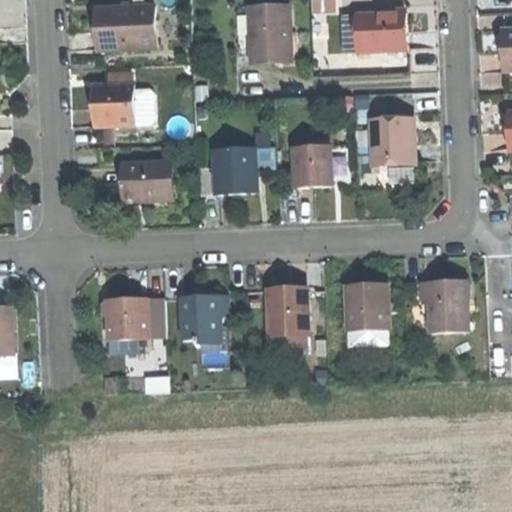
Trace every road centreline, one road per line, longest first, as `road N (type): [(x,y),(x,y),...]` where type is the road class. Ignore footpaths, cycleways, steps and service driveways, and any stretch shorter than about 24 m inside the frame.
road 1 (residential): [(57,253),(442,237),(464,222)]
road 2 (residential): [(47,0),(57,253)]
road 3 (residential): [(464,222),(457,0)]
road 4 (residential): [(57,253),(62,392)]
road 5 (residential): [(464,222),(498,248),(501,328)]
